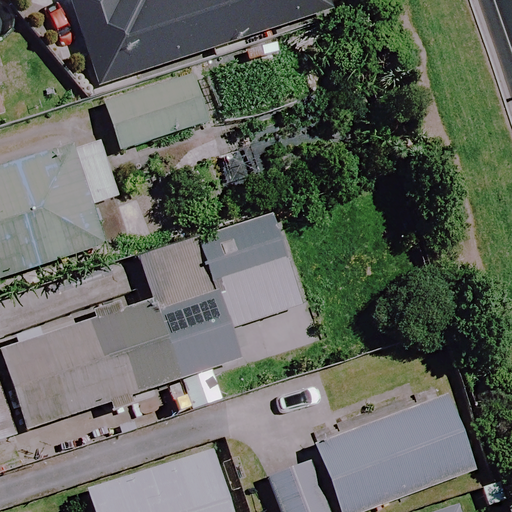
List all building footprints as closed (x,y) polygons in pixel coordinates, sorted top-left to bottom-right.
[(89,0),(107,54),(127,47),(138,79),(266,36),(253,0),(89,0)] [(205,129),(189,81),(102,109),(117,157),(205,129)] [(114,202),(95,144),(0,174),(0,284),(98,253),(85,211),(114,202)] [(299,311),(269,219),(134,263),(149,306),(0,354),(0,364),(23,436),(240,365),(230,333),(299,311)] [(378,511),(473,479),(444,399),(309,447),(316,466),(266,484),(275,511),(378,511)] [(0,446),(11,443),(0,408),(0,446)] [(227,511),(209,456),(83,497),(88,511),(227,511)]
